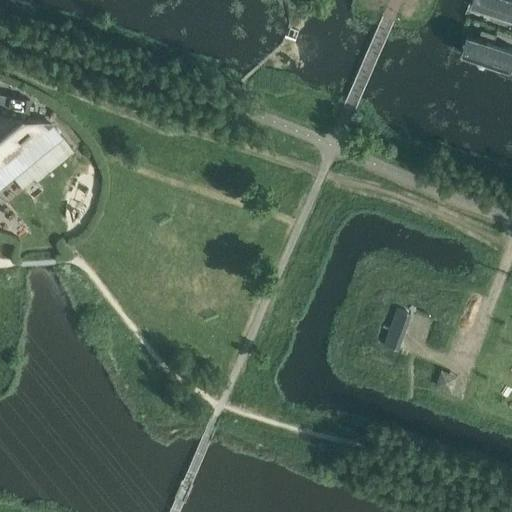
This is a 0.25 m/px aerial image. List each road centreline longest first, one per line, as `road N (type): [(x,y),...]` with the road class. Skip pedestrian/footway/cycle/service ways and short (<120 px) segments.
road 1 (unknown): [(0,67),(391,194),(511,245)]
road 2 (track): [(511,255),(457,395)]
